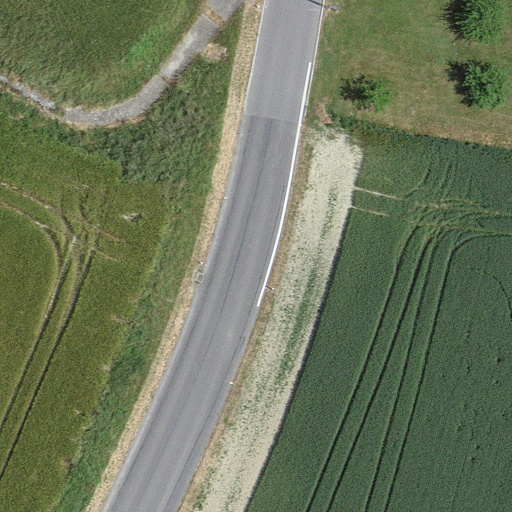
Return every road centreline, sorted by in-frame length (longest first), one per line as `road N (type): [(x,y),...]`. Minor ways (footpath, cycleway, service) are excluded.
road 1 (tertiary): [(296,0),(223,328),(142,511)]
road 2 (track): [(220,0),(167,87),(117,124),(52,109),(0,77)]
